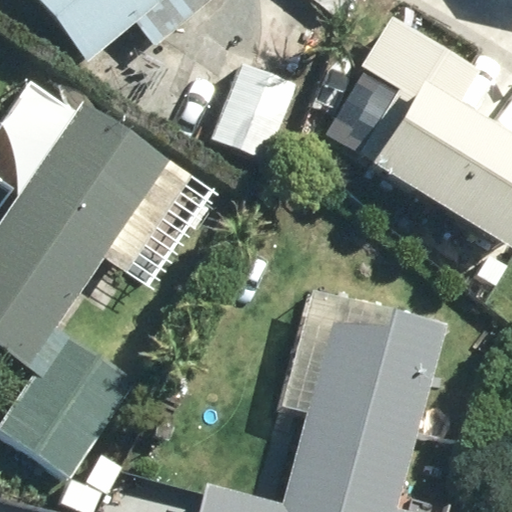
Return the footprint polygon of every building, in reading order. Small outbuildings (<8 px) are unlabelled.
[(26,0),(82,67),(131,27),(150,50),(210,0),(26,0)] [(392,84),(344,158),(497,257),(511,234),(511,137),(450,98),(472,66),(389,12),(357,61),(392,84)] [(293,89),(238,68),(209,143),(264,164),(293,89)] [(76,106),(0,216),(0,355),(24,371),(98,263),(119,277),(185,180),(76,106)] [(387,318),(306,297),(276,410),(303,417),(277,511),(388,511),(432,349),(382,336),(387,318)] [(130,385),(58,337),(0,424),(0,439),(65,483),(130,385)]
